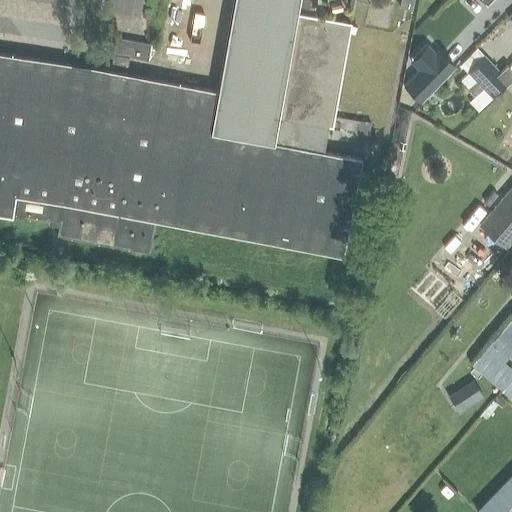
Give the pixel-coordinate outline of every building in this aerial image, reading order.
[(149,252),(155,220),(343,256),(361,159),(323,152),(327,124),(332,125),(350,23),(297,13),(298,0),(234,0),(218,93),(89,67),(0,52),(0,213),(60,223),(58,235),(113,246),(149,252)] [(149,62),(152,46),(118,39),(113,64),(129,67),(130,58),(149,62)] [(436,55),(405,87),(420,103),(455,67),(440,52),(436,55)] [(500,72),(484,56),(468,72),(494,98),(511,80),(511,70),(507,66),(500,72)] [(494,98),(485,89),(475,98),(470,103),(479,113),(494,98)] [(331,138),(367,144),(371,123),(334,116),(331,138)] [(511,238),(511,194),(483,228),(505,247),(511,238)] [(511,352),(511,317),(471,365),(500,390),(511,376),(511,368),(504,362),(511,352)] [(483,396),(473,380),(448,396),(458,412),(483,396)] [(511,511),(511,473),(476,510),(477,511),(511,511)]
